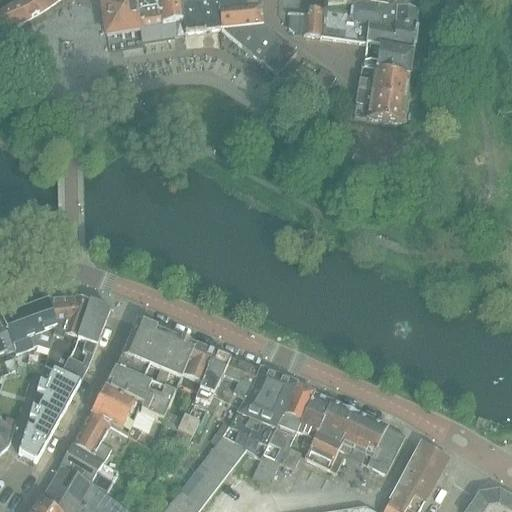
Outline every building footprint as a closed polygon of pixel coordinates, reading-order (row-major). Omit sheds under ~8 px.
[(28,0),(0,16),(0,36),(25,25),(41,16),(64,0),(28,0)] [(183,37),(181,18),(180,12),(177,0),(115,0),(100,6),(105,37),(138,32),(138,31),(160,27),(160,28),(182,25),(183,37)] [(177,0),(180,12),(200,8),(198,0),(177,0)] [(198,0),(200,8),(180,12),(181,18),(183,37),(219,34),(217,15),(220,15),(219,10),(217,11),(215,0),(198,0)] [(259,10),(257,0),(215,0),(217,11),(219,10),(220,15),(259,10)] [(322,0),(323,13),(335,11),(348,9),(366,6),(410,12),(409,0),(322,0)] [(347,44),(365,47),(410,53),(416,13),(410,12),(366,6),(348,9),(347,44)] [(334,42),(347,44),(348,9),(335,11),(334,42)] [(219,34),(221,33),(261,29),(259,10),(220,15),(217,15),(219,34)] [(302,38),(319,40),(320,12),(309,11),(307,19),(302,19),(302,38)] [(319,40),(334,42),(335,11),(323,13),(320,12),(319,40)] [(293,36),(302,38),(302,19),(288,17),(287,30),(293,36)] [(221,33),(259,65),(278,43),(261,29),(221,33)] [(295,58),(278,43),(259,65),(276,79),(295,58)] [(365,47),(362,71),(362,72),(407,79),(410,53),(365,47)] [(298,70),(289,87),(325,107),(326,105),(322,102),(330,89),(316,80),(298,70)] [(360,70),(356,96),(404,103),(407,79),(362,72),(362,71),(360,70)] [(320,73),(316,80),(330,89),(335,81),(320,73)] [(401,127),(404,103),(356,96),(353,120),(401,127)] [(36,117),(29,121),(32,126),(39,123),(36,117)] [(54,332),(43,370),(61,377),(70,358),(76,342),(89,307),(74,302),(46,305),(57,331),(54,332)] [(46,305),(0,322),(13,354),(14,357),(35,350),(48,354),(54,332),(57,331),(46,305)] [(76,342),(95,348),(108,314),(89,307),(76,342)] [(0,322),(0,321),(0,358),(13,354),(0,322)] [(108,383),(104,391),(137,409),(139,410),(137,415),(163,427),(168,414),(178,389),(194,349),(135,323),(126,345),(108,383)] [(61,377),(79,386),(87,371),(95,348),(76,342),(70,358),(61,377)] [(178,389),(197,397),(207,374),(205,373),(211,356),(194,349),(178,389)] [(193,408),(205,413),(212,399),(228,363),(211,356),(205,373),(207,374),(197,397),(193,408)] [(13,361),(3,364),(6,375),(17,371),(13,361)] [(212,399),(238,413),(258,375),(228,363),(212,399)] [(79,386),(61,377),(43,370),(17,456),(36,466),(78,388),(79,386)] [(238,413),(223,438),(246,455),(259,463),(261,458),(267,446),(295,389),(258,375),(238,413)] [(278,452),(272,463),(279,466),(287,449),(294,435),(312,396),(296,388),(295,389),(267,446),(278,452)] [(104,391),(89,419),(109,429),(120,436),(135,443),(141,434),(144,435),(149,433),(153,422),(137,415),(139,410),(137,409),(104,391)] [(294,435),(296,436),(312,444),(330,405),(312,396),(294,435)] [(356,466),(385,479),(404,440),(385,432),(386,431),(330,405),(312,444),(304,463),(317,468),(318,465),(334,473),(341,458),(345,460),(356,466)] [(177,433),(183,421),(168,414),(163,427),(177,433)] [(89,419),(73,448),(103,466),(110,452),(100,446),(109,429),(89,419)] [(199,426),(188,421),(184,419),(183,421),(177,433),(191,440),(199,426)] [(0,456),(8,450),(11,431),(4,424),(0,427),(0,456)] [(216,447),(238,465),(246,455),(223,438),(222,440),(216,447)] [(231,474),(238,465),(216,447),(209,456),(231,474)] [(73,448),(60,471),(90,488),(97,477),(111,486),(117,475),(112,471),(103,466),(73,448)] [(420,448),(399,484),(427,500),(442,473),(435,456),(420,448)] [(301,457),(289,451),(287,449),(279,466),(293,473),(301,457)] [(223,485),(231,474),(209,456),(201,466),(223,485)] [(261,458),(259,463),(251,481),(268,489),(279,466),(272,463),(261,458)] [(345,460),(335,482),(346,487),(356,466),(345,460)] [(194,475),(216,493),(223,485),(201,466),(194,475)] [(123,511),(90,488),(60,471),(40,505),(34,511),(123,511)] [(209,502),(216,493),(194,475),(187,484),(209,502)] [(181,492),(203,510),(209,502),(187,484),(181,492)] [(399,484),(391,498),(412,511),(419,511),(427,500),(399,484)] [(188,511),(201,511),(203,510),(181,492),(175,500),(188,511)] [(511,511),(511,503),(496,495),(477,498),(467,511),(511,511)] [(412,511),(391,498),(382,511),(412,511)] [(155,511),(160,502),(156,499),(151,506),(152,508),(148,511),(147,511),(155,511)] [(170,511),(188,511),(175,500),(168,509),(170,511)] [(164,511),(168,509),(160,502),(155,511),(164,511)]
